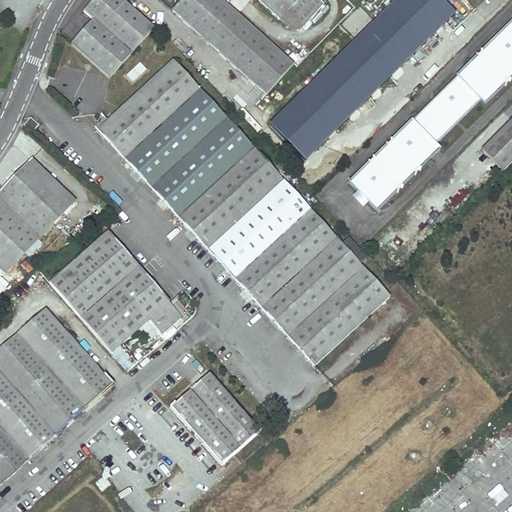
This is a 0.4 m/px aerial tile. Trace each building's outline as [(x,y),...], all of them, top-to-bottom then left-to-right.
[(93,19),(70,44),(109,78),(154,28),(122,0),(93,0),(84,11),(93,19)] [(266,95),(293,65),(220,0),(181,0),(172,11),(266,95)] [(295,22),(302,29),(323,6),(316,0),(257,0),(281,21),(287,14),(295,22)] [(455,17),(438,0),(401,0),(273,122),(307,158),(455,17)] [(289,28),(295,22),(287,14),(281,21),(289,28)] [(349,183),(357,192),(352,198),(363,208),(368,204),(377,212),(440,150),(436,145),(480,102),(485,106),(511,78),(511,20),(456,77),(457,77),(412,121),(349,183)] [(158,47),(142,61),(149,68),(164,54),(158,47)] [(103,118),(94,126),(314,366),(388,298),(172,62),(130,101),(123,93),(100,114),(103,118)] [(30,119),(24,127),(31,133),(38,126),(30,119)] [(511,119),(481,151),(502,172),(511,162),(511,119)] [(30,160),(0,191),(0,268),(5,274),(75,202),(30,160)] [(107,233),(49,283),(111,354),(149,320),(162,334),(181,318),(107,233)] [(0,350),(0,485),(112,386),(45,311),(0,350)] [(126,372),(138,363),(129,352),(117,361),(126,372)] [(259,431),(209,374),(171,407),(220,464),(259,431)]
